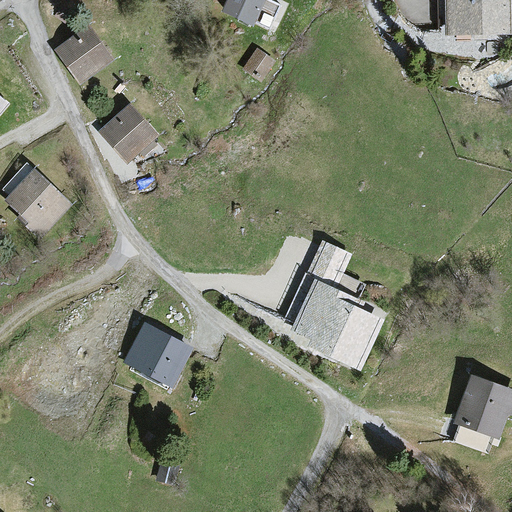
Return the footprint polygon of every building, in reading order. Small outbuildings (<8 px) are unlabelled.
[(277,5),(258,0),(220,0),(215,22),(269,36),(277,5)] [(511,35),(511,0),(444,0),(447,42),(511,37),(511,35)] [(92,28),(58,52),(83,87),(117,64),(92,28)] [(256,49),(238,71),(261,89),(279,66),(256,49)] [(0,122),(10,111),(0,102),(0,122)] [(131,106),(98,134),(127,168),(160,140),(131,106)] [(72,212),(31,172),(2,201),(43,241),(72,212)] [(352,259),(321,243),(306,278),(337,291),(352,259)] [(337,291),(306,278),(285,321),(331,358),(360,372),(387,312),(337,291)] [(193,352),(147,329),(127,368),(173,391),(193,352)] [(511,416),(511,390),(471,373),(451,423),(498,446),(511,416)] [(511,465),(495,467),(496,495),(511,493),(511,465)]
